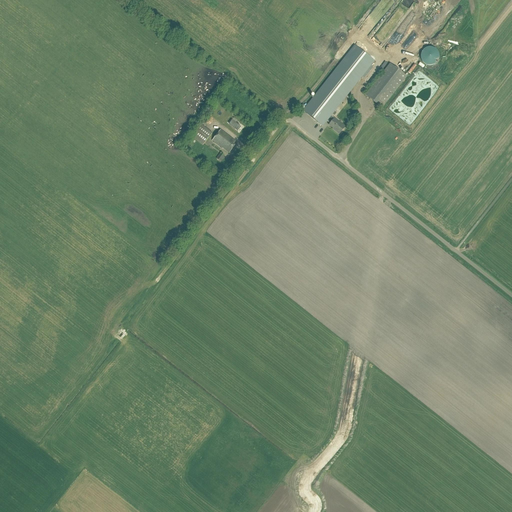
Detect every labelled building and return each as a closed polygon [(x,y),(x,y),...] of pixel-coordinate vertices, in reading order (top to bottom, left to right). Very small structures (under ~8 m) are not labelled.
[(372,51),(387,31),(381,27),(374,36),(375,37),(369,44),(370,44),(367,48),(372,51)] [(363,47),(356,55),(361,59),(368,52),(363,47)] [(435,52),(420,56),(422,60),(425,60),(426,64),(437,61),(435,52)] [(412,62),(403,73),(407,75),(415,65),(412,62)] [(381,108),(406,77),(390,64),(365,95),(381,108)] [(345,127),(330,116),(359,80),(340,65),(318,94),(304,112),(322,126),(326,121),(330,124),(329,126),(333,129),(332,129),(339,135),(345,127)] [(415,73),(387,107),(395,114),(397,111),(395,109),(397,106),(396,105),(398,102),(401,105),(401,104),(409,106),(406,110),(404,109),(402,114),(409,116),(411,112),(414,108),(418,109),(422,104),(423,101),(425,101),(433,91),(434,88),(436,86),(436,85),(420,72),(417,71),(414,75),(415,73)] [(232,120),(229,124),(238,131),(241,128),(232,120)] [(203,145),(212,134),(200,125),(191,137),(203,145)] [(229,153),(235,146),(233,145),(236,141),(221,130),(212,141),(222,149),(223,149),(229,153)] [(221,162),(225,156),(220,153),(216,159),(221,162)]
